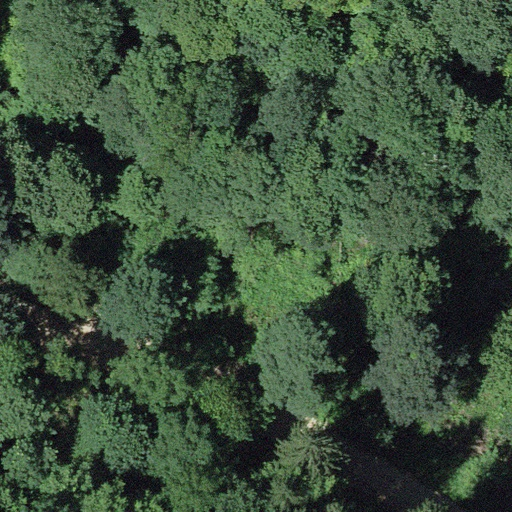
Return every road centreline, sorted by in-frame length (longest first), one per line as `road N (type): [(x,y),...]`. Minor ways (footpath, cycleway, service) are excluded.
road 1 (track): [(0,302),(334,446),(443,511)]
road 2 (track): [(511,112),(325,37),(135,0)]
